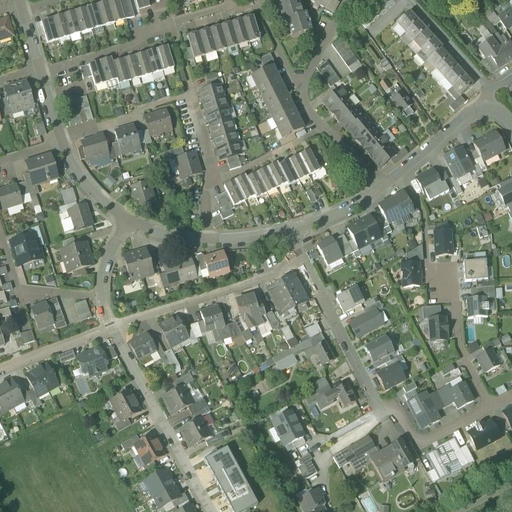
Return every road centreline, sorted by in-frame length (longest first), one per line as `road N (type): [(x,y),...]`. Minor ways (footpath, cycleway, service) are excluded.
road 1 (residential): [(60,142),(191,94),(211,165),(199,240)]
road 2 (residential): [(111,325),(211,511)]
road 3 (unclassified): [(111,325),(301,259)]
road 4 (residential): [(382,185),(319,125),(276,46)]
road 5 (residential): [(301,259),(374,402)]
road 6 (residential): [(374,402),(395,410),(417,446),(488,406)]
road 7 (residential): [(0,241),(17,292),(102,297)]
road 8 (residential): [(40,71),(173,32)]
road 9 (residential): [(488,406),(458,349),(454,297),(442,281)]
road 10 (unknown): [(209,179),(319,125)]
road 11 (residential): [(493,88),(410,0)]
